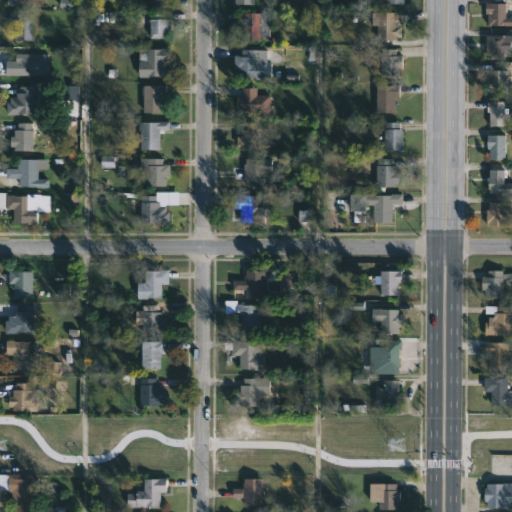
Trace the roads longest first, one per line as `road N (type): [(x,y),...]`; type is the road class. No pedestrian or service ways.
road 1 (secondary): [(434,0),(431,511)]
road 2 (secondary): [(450,511),(451,0)]
road 3 (residential): [(203,0),(202,511)]
road 4 (residential): [(0,246),(511,246)]
